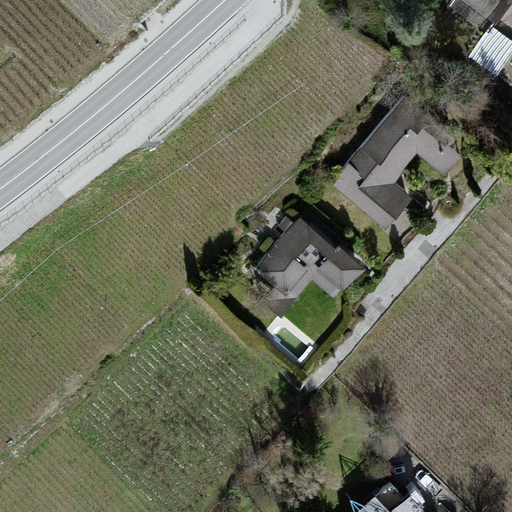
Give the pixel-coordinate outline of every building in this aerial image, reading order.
[(498,0),(454,0),(451,5),(479,26),(498,0)] [(511,34),(493,18),(469,47),(492,66),(511,42),(511,34)] [(407,85),(331,181),(386,225),(411,193),(395,181),(420,149),(452,174),(478,141),(407,85)] [(307,214),(257,268),(289,298),(315,270),(337,290),(361,263),(307,214)] [(379,494),(357,511),(427,511),(426,506),(414,492),(392,511),(379,494)]
